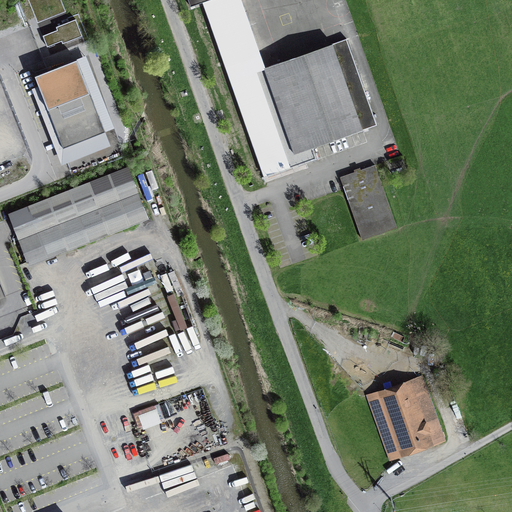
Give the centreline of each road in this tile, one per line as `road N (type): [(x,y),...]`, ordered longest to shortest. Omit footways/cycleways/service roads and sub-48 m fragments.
road 1 (unclassified): [(170,0),(328,454),(368,511)]
road 2 (unknown): [(74,511),(114,489),(64,362),(54,360)]
road 3 (track): [(365,505),(511,428)]
